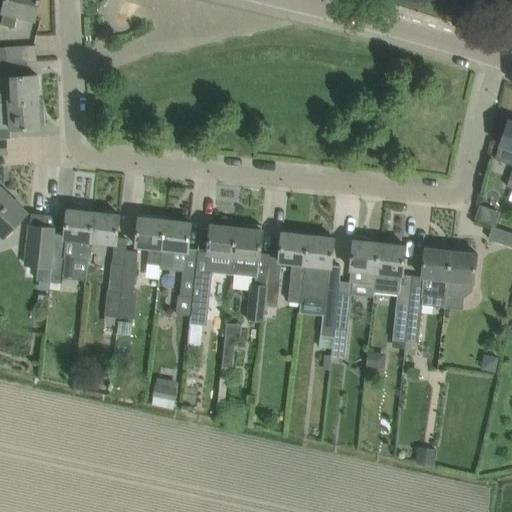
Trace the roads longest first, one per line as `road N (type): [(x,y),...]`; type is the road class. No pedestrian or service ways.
road 1 (residential): [(494,55),(458,190),(444,195),(94,161),(78,153),(69,134),(67,0)]
road 2 (tertiary): [(494,55),(286,2)]
